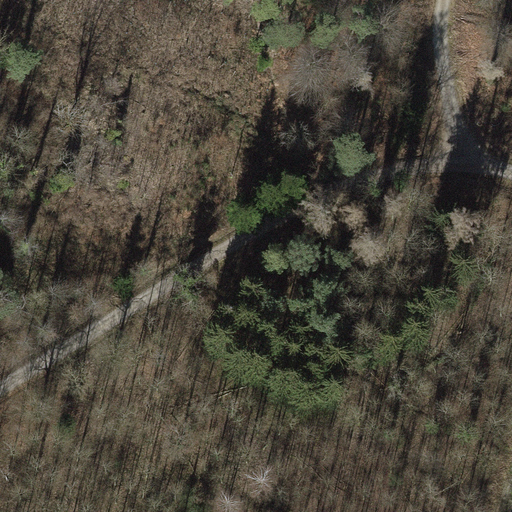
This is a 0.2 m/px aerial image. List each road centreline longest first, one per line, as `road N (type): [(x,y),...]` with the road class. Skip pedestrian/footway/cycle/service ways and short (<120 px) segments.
road 1 (track): [(511,174),(463,160),(398,165),(292,208),(0,393)]
road 2 (track): [(463,160),(446,81),(447,0)]
